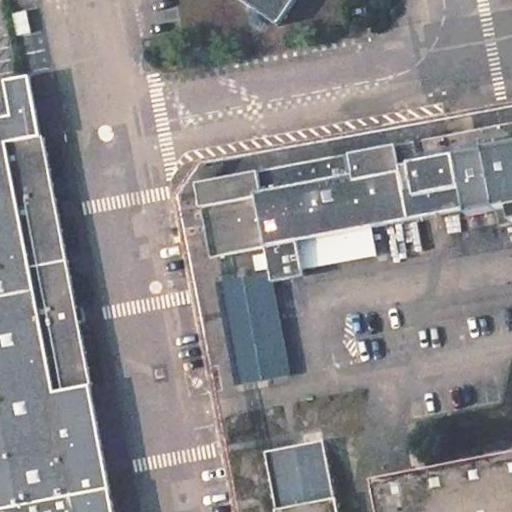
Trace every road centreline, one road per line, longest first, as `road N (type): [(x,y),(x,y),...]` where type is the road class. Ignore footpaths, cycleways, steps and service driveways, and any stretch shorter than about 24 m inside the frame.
road 1 (unclassified): [(112,127),(463,60),(451,0)]
road 2 (unclassified): [(112,127),(181,511)]
road 3 (unclassified): [(87,0),(112,127)]
